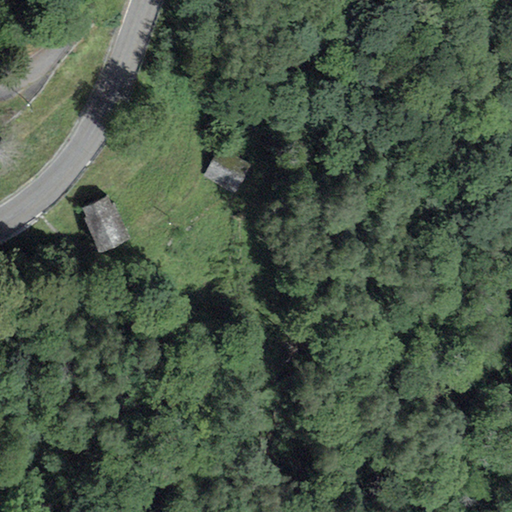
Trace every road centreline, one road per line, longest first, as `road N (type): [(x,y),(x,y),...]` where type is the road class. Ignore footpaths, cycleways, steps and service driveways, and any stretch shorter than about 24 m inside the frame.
road 1 (tertiary): [(144,0),(97,124),(58,177),(0,222)]
road 2 (unclassified): [(0,78),(26,78),(97,0)]
